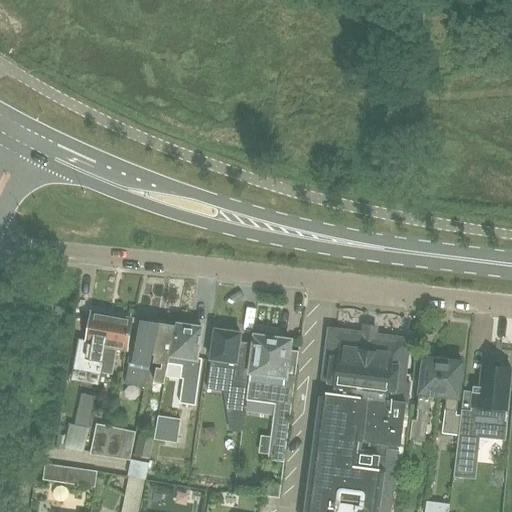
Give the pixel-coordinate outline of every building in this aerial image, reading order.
[(102,374),(112,317),(103,316),(104,313),(94,311),(94,314),(93,313),(82,370),(102,374)] [(127,350),(132,321),(131,320),(131,318),(122,316),(121,319),(112,317),(102,374),(113,376),(118,349),(127,350)] [(158,324),(138,321),(127,383),(147,386),(153,355),(156,356),(159,340),(155,339),(158,324)] [(196,359),(201,328),(190,326),(188,322),(183,321),(180,325),(178,325),(172,356),(171,356),(169,363),(180,365),(178,379),(181,379),(177,403),(193,406),(200,359),(196,359)] [(165,384),(169,363),(171,356),(176,327),(174,327),(175,323),(164,322),(163,325),(158,324),(155,339),(159,340),(156,356),(154,363),(163,365),(162,370),(158,369),(155,382),(165,384)] [(252,344),(239,342),(240,333),(231,332),(232,328),(216,326),(208,376),(226,379),(224,389),(226,397),(225,397),(230,430),(241,432),(247,380),(252,344)] [(391,511),(400,444),(401,445),(409,384),(403,383),(409,341),(375,337),(375,330),(365,329),(364,336),(331,332),(326,370),(327,370),(324,394),(323,394),(323,397),(320,396),(318,409),(321,410),(307,511),(391,511)] [(291,341),(256,336),(248,396),(279,400),(278,404),(276,404),(272,437),(287,439),(299,352),(290,351),(291,341)] [(441,396),(446,358),(429,356),(428,359),(424,358),(416,419),(411,419),(408,439),(425,441),(427,422),(431,395),(441,396)] [(457,416),(463,364),(459,363),(460,360),(446,358),(441,396),(446,397),(441,432),(458,435),(459,435),(460,423),(461,416),(457,416)] [(462,412),(458,451),(479,453),(480,437),(506,439),(507,422),(511,369),(504,368),(504,366),(501,362),(494,362),(491,365),(490,367),(483,366),(481,388),(474,387),(472,413),(462,412)] [(81,393),(74,424),(88,428),(88,427),(96,397),(81,393)] [(180,420),(158,416),(154,438),(176,442),(180,420)] [(105,458),(111,428),(97,425),(91,455),(105,458)] [(111,428),(105,458),(120,460),(126,431),(111,428)] [(152,438),(138,435),(134,454),(148,457),(152,438)] [(158,467),(179,471),(181,460),(161,456),(158,467)] [(68,468),(65,484),(96,488),(98,473),(68,468)] [(137,511),(144,480),(129,477),(122,511),(137,511)] [(278,497),(280,484),(265,483),(263,495),(278,497)] [(446,511),(448,504),(426,501),(425,511),(446,511)]
